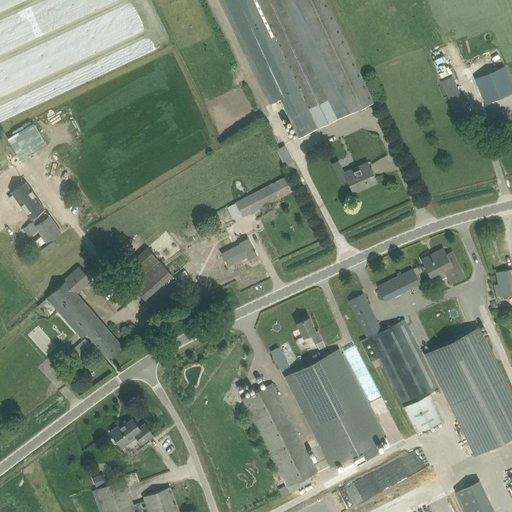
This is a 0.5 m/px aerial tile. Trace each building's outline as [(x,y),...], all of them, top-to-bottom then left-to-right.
[(374,104),(336,23),(325,0),(225,0),(274,102),(281,98),(299,137),(364,106),(365,108),(374,104)] [(476,79),(487,104),(511,93),(511,82),(504,66),(476,79)] [(452,76),(442,81),(440,82),(459,122),(472,116),(452,76)] [(217,129),(223,138),(238,128),(232,119),(217,129)] [(287,169),(295,166),(282,132),(274,135),(287,169)] [(372,147),(375,156),(384,152),(381,144),(372,147)] [(368,162),(343,173),(353,194),(378,182),(368,162)] [(293,191),(285,176),(235,202),(243,217),(293,191)] [(30,219),(44,208),(26,180),(11,191),(13,195),(9,197),(17,209),(21,206),(30,219)] [(33,221),(28,225),(34,233),(38,230),(46,242),(61,231),(49,215),(35,225),(33,221)] [(248,260),(257,255),(248,237),(239,242),(239,243),(239,244),(236,246),(221,253),(228,267),(247,257),(248,260)] [(160,261),(148,247),(120,271),(133,285),(132,285),(145,299),(172,275),(160,261)] [(443,248),(435,252),(433,253),(434,254),(424,260),(423,258),(422,259),(426,267),(431,277),(444,271),(446,275),(450,283),(464,276),(456,260),(452,251),(446,254),(443,248)] [(122,346),(103,323),(77,294),(92,280),(79,265),(63,280),(64,281),(46,298),(49,301),(72,328),(76,333),(82,339),(87,334),(108,359),(122,346)] [(495,270),(497,283),(493,284),(495,296),(511,293),(511,268),(495,270)] [(185,270),(178,274),(182,280),(189,276),(185,270)] [(385,300),(410,288),(403,273),(377,286),(384,299),(385,300)] [(381,357),(417,432),(443,419),(430,393),(439,388),(404,319),(382,330),(363,293),(349,300),(367,337),(360,340),(365,349),(371,362),(381,357)] [(309,316),(297,322),(303,337),(311,333),(315,343),(322,340),(318,330),(316,331),(309,316)] [(511,396),(477,327),(455,338),(442,344),(434,348),(425,352),(476,454),(488,448),(511,435),(511,396)] [(70,352),(79,362),(93,348),(85,339),(70,352)] [(386,439),(339,348),(285,376),(331,467),(353,455),(356,461),(364,456),(361,451),(386,439)] [(286,359),(277,363),(281,370),(290,366),(286,359)] [(287,487),(309,475),(317,472),(318,471),(314,462),(311,456),(273,382),(242,398),(241,398),(255,426),(287,487)] [(141,444),(153,435),(145,423),(139,427),(133,418),(127,423),(125,420),(110,431),(114,436),(112,437),(112,439),(114,442),(116,442),(117,441),(122,447),(136,437),(141,444)] [(103,472),(92,477),(97,486),(107,481),(103,472)] [(133,504),(129,491),(130,490),(125,478),(95,489),(103,511),(147,511),(148,511),(179,511),(170,487),(143,496),(145,500),(133,504)] [(493,511),(479,481),(455,492),(464,511),(493,511)] [(456,511),(449,495),(430,504),(433,511),(456,511)]
